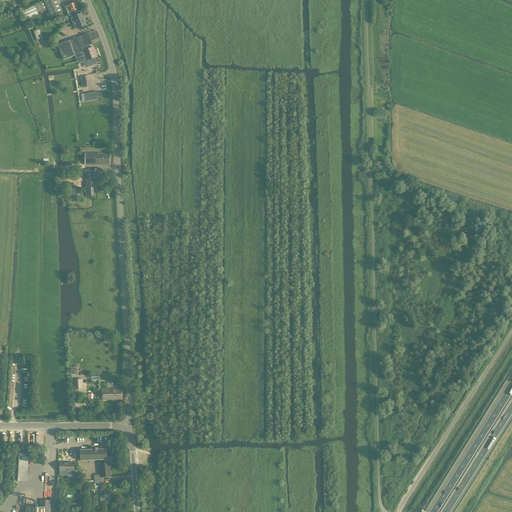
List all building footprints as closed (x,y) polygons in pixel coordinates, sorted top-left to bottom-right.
[(62,12),(57,0),(46,0),(36,5),(22,10),(26,19),(39,13),(46,10),(48,9),(51,15),(51,16),(62,12)] [(69,6),(66,7),(69,16),(73,14),(72,12),(78,10),(75,3),(69,5),(69,6)] [(76,28),(86,24),(81,14),(71,18),(76,28)] [(42,39),(39,29),(33,31),(37,41),(42,39)] [(82,48),(90,45),(88,41),(91,40),(89,34),(70,41),(58,45),(63,60),(75,56),(84,53),(82,48)] [(88,52),(81,55),(83,60),(86,59),(88,64),(96,61),(95,58),(97,57),(93,47),(87,50),(88,52)] [(97,92),(87,93),(88,101),(99,99),(97,92)] [(86,153),(86,165),(110,164),(110,154),(98,153),(86,153)] [(86,181),(99,180),(99,169),(85,170),(86,181)] [(82,187),(72,188),(72,184),(67,185),(67,197),(72,197),(82,197),(82,187)] [(78,375),(78,366),(70,366),(70,374),(78,375)] [(75,390),(83,390),(82,379),(74,380),(75,390)] [(113,389),(102,390),(103,400),(122,399),(122,389),(115,390),(113,389)] [(93,450),(81,450),(81,461),(107,460),(107,449),(98,450),(98,448),(93,448),(93,450)] [(101,475),(94,475),(95,484),(100,484),(102,483),(102,478),(111,477),(110,463),(103,464),(102,461),(98,461),(98,466),(101,466),(101,475)] [(74,472),(75,463),(60,462),(60,471),(74,472)] [(113,499),(112,492),(105,492),(105,488),(101,488),(102,496),(100,496),(101,501),(109,501),(108,499),(113,499)] [(50,511),(51,501),(41,500),(41,507),(23,506),(23,509),(26,509),(25,511),(50,511)]
